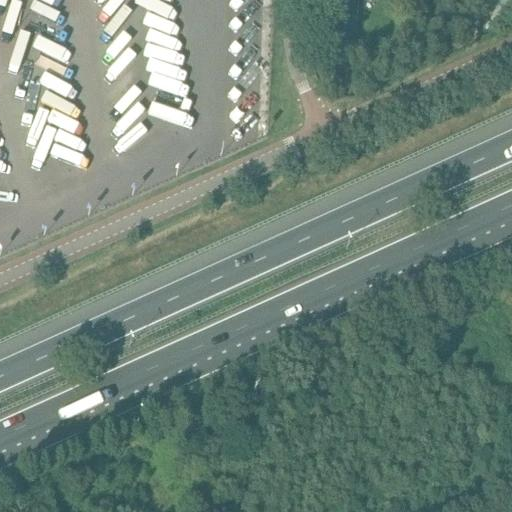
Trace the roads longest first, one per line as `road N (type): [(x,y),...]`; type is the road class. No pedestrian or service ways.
road 1 (motorway): [(511,144),(0,375)]
road 2 (motorway): [(0,438),(511,207)]
road 3 (unclassified): [(0,283),(326,136)]
road 4 (unclassified): [(326,136),(511,51)]
road 5 (unclassified): [(326,136),(293,58),(292,0)]
